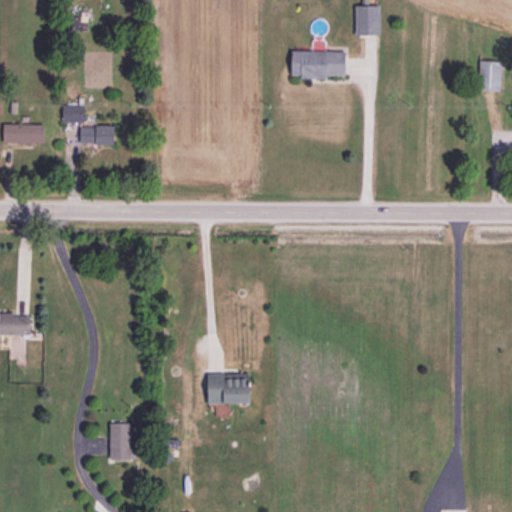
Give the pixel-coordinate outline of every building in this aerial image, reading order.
[(354,5),(354,34),(379,34),(378,5),(354,5)] [(344,77),(345,50),(290,50),(290,76),(344,77)] [(500,61),(479,61),(478,90),(499,90),(500,61)] [(83,105),(62,105),(61,122),(83,122),(83,105)] [(2,142),(43,143),(43,124),(2,123),(2,142)] [(80,125),(79,143),(113,143),(113,126),(80,125)] [(29,313),(0,313),(0,342),(0,343),(0,333),(29,334),(29,313)] [(206,373),(223,372),(223,373),(248,373),(248,380),(249,380),(249,385),(248,385),(249,401),(206,403),(206,373)] [(108,422),(109,459),(130,459),(130,422),(108,422)]
